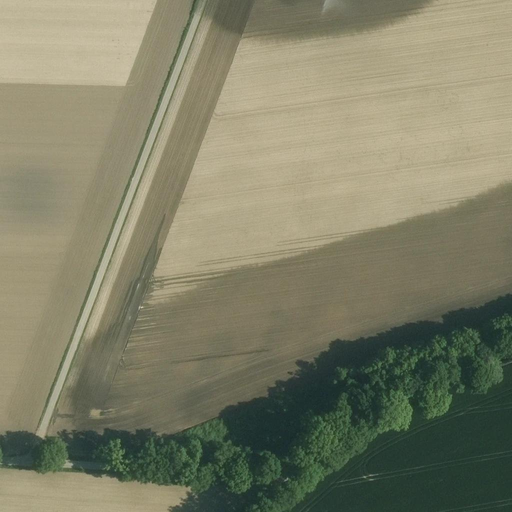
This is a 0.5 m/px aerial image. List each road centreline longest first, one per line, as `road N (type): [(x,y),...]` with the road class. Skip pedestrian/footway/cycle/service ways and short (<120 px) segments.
road 1 (unclassified): [(203,0),(37,463)]
road 2 (unclassified): [(283,480),(371,406),(511,350)]
road 3 (unclassified): [(283,480),(37,463)]
